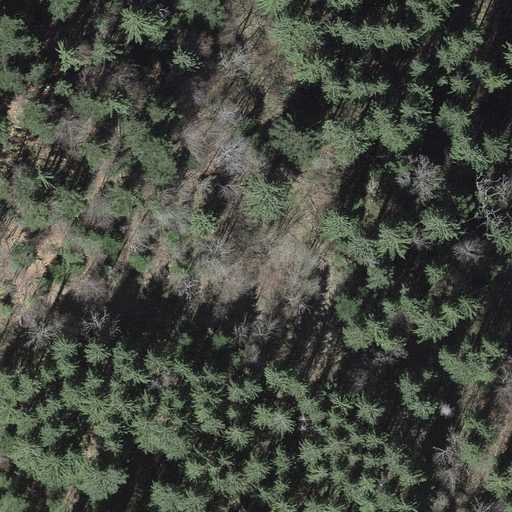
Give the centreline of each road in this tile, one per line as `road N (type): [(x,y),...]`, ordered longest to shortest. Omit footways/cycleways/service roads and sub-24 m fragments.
road 1 (track): [(236,0),(335,314),(354,355),(425,445),(448,511)]
road 2 (track): [(335,314),(274,322),(188,307),(93,304),(0,328)]
